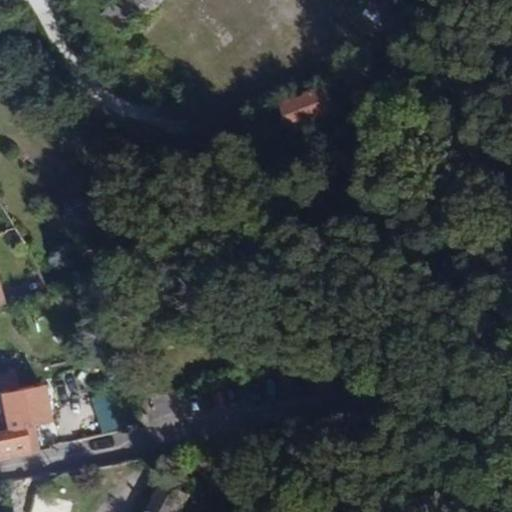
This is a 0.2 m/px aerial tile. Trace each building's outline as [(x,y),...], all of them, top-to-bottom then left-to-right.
[(121,0),(107,16),(127,34),(146,12),(154,9),(162,0),(121,0)] [(354,0),(350,6),(389,34),(410,4),(404,0),(354,0)] [(284,104),(292,128),(311,121),(316,136),(342,127),(336,112),(339,110),(329,86),(284,104)] [(255,142),(292,128),(284,104),(248,118),(255,142)] [(178,234),(186,245),(202,229),(193,220),(178,234)] [(0,432),(0,459),(26,453),(22,426),(25,424),(18,389),(0,391),(0,411),(1,415),(4,431),(0,432)] [(111,394),(93,400),(102,434),(126,427),(122,411),(111,394)] [(22,426),(26,453),(37,450),(31,424),(25,424),(22,426)] [(181,511),(191,494),(166,481),(159,493),(156,494),(154,497),(155,500),(148,511),(181,511)] [(38,492),(32,511),(69,511),(73,502),(38,492)]
